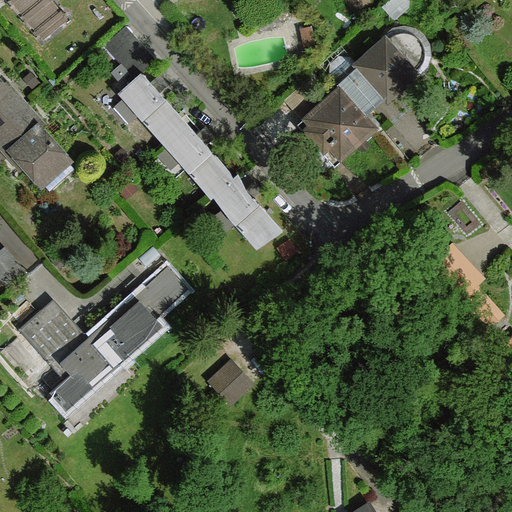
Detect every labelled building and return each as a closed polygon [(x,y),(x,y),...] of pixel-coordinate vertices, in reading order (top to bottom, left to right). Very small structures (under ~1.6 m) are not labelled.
[(114,55),(135,36),(128,27),(106,46),(114,55)] [(156,59),(135,36),(114,55),(136,79),(143,73),(156,59)] [(391,46),(409,66),(414,62),(412,60),(415,57),(416,53),(404,40),(399,40),(391,46)] [(387,41),(360,65),(387,95),(388,96),(415,72),(409,66),(391,46),(387,41)] [(339,84),(359,66),(351,57),(340,57),(331,64),(331,75),(339,84)] [(387,95),(360,65),(359,66),(339,84),(338,85),(344,91),(365,115),(387,95)] [(189,125),(143,73),(136,79),(119,93),(166,146),(189,125)] [(7,84),(5,86),(0,90),(0,128),(26,106),(7,84)] [(365,115),(344,91),(325,107),(323,105),(308,119),(313,125),(308,131),(325,149),(331,144),(341,157),(375,126),(365,115)] [(45,126),(26,106),(0,128),(0,144),(11,157),(15,154),(42,129),(45,126)] [(234,177),(189,125),(166,146),(211,198),(214,196),(234,177)] [(42,129),(15,154),(41,183),(69,158),(42,129)] [(240,173),(234,177),(214,196),(258,249),(283,230),(247,190),(240,173)] [(453,244),(432,263),(463,297),(484,277),(453,244)] [(0,273),(10,285),(25,272),(4,249),(0,252),(0,273)] [(86,338),(53,299),(19,328),(63,379),(50,391),(65,408),(160,326),(153,318),(187,289),(168,267),(86,338)] [(503,315),(479,287),(469,296),(478,305),(472,311),(488,329),(503,315)] [(231,360),(209,380),(231,404),(253,384),(231,360)] [(382,511),(376,503),(361,511),(382,511)]
